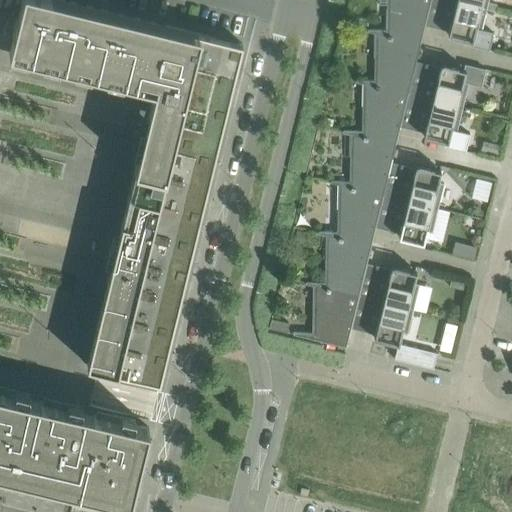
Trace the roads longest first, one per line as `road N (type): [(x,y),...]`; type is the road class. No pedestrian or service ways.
road 1 (unclassified): [(290,0),(161,511)]
road 2 (unclassified): [(236,511),(264,399),(243,306),(320,0)]
road 3 (residential): [(466,403),(497,275)]
